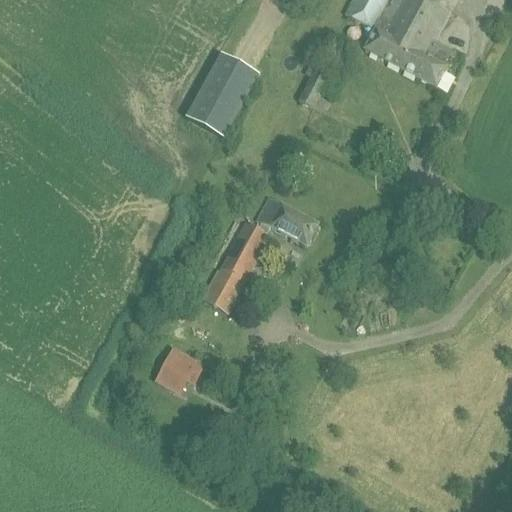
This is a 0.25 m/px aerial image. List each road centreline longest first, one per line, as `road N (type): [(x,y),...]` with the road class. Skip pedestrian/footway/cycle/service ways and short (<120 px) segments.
road 1 (unknown): [(227,390),(277,342),(366,347),(440,325),(479,301),(511,264)]
road 2 (unknown): [(511,239),(443,205),(422,165),(427,137),(479,32),(471,0)]
